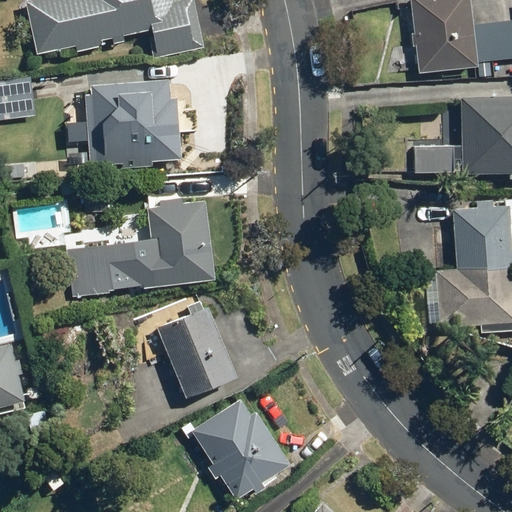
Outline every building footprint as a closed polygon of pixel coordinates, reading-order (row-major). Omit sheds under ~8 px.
[(32,0),(42,50),(79,43),(80,50),(130,41),(128,34),(153,29),(158,53),(206,44),(198,0),(32,0)] [(511,14),(490,17),(488,0),(412,0),(421,71),(511,60),(511,14)] [(0,80),(0,119),(34,116),(31,78),(0,80)] [(200,107),(181,107),(181,96),(174,96),(174,78),(90,79),(91,159),(182,158),(182,129),(201,129),(200,107)] [(511,167),(511,88),(468,86),(463,165),(511,167)] [(457,143),(410,142),(409,170),(456,172),(457,143)] [(209,195),(183,198),(183,182),(151,182),(151,203),(156,235),(66,248),(73,298),(221,277),(209,195)] [(114,194),(85,194),(85,211),(114,211),(114,194)] [(511,321),(511,198),(459,199),(460,262),(442,263),(442,276),(426,277),(427,300),(443,299),(444,323),(511,321)] [(190,315),(158,327),(186,398),(244,376),(213,296),(186,306),(190,315)] [(17,343),(0,346),(0,408),(30,402),(17,343)] [(241,497),(255,487),(258,492),(269,484),(267,480),(295,461),(259,409),(253,413),(243,398),(199,427),(193,419),(184,425),(191,436),(196,433),(215,460),(210,463),(219,478),(225,474),(241,497)] [(342,511),(326,497),(311,511),(342,511)]
